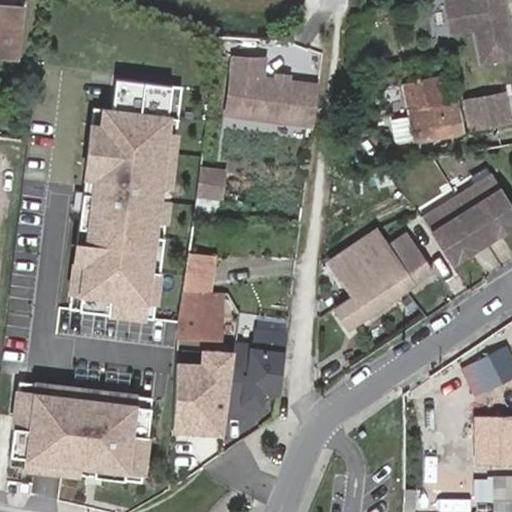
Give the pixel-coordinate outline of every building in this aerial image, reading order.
[(511,58),(511,57),(500,0),(468,0),(442,6),(449,38),(468,34),(475,67),(511,58)] [(0,45),(0,46),(0,53),(17,55),(22,6),(0,2),(0,45)] [(413,50),(388,54),(393,79),(418,74),(413,50)] [(263,64),(233,60),(226,119),(312,129),(317,89),(261,82),(263,64)] [(186,83),(117,73),(110,105),(100,105),(90,185),(78,190),(63,308),(156,324),(186,83)] [(414,140),(461,131),(458,112),(450,113),(442,73),(422,77),(428,104),(407,108),(414,140)] [(467,131),(510,123),(504,93),(460,101),(467,131)] [(197,192),(223,197),(230,166),(203,161),(197,192)] [(511,211),(486,174),(419,223),(447,261),(458,252),(458,247),(464,242),(467,245),(492,227),(490,222),(494,219),(501,220),(511,214),(511,211)] [(405,233),(377,253),(370,244),(354,256),(334,270),(367,317),(431,271),(405,233)] [(327,261),(334,270),(354,256),(347,247),(327,261)] [(224,295),(184,294),(180,336),(220,337),(224,295)] [(203,368),(179,367),(179,379),(175,380),(172,431),(224,433),(226,417),(241,419),(242,404),(259,405),(261,392),(279,394),(287,338),(256,333),(253,349),(235,347),(234,356),(203,354),(203,368)] [(493,356),(472,366),(480,382),(501,372),(493,356)] [(61,394),(23,389),(12,470),(51,473),(148,479),(152,406),(61,394)] [(511,415),(473,415),(473,464),(511,464),(511,415)] [(511,479),(492,480),(493,490),(511,489),(511,479)] [(511,511),(511,489),(493,490),(492,511),(511,511)] [(413,491),(404,491),(405,509),(414,508),(413,491)] [(456,496),(434,496),(433,510),(456,510),(456,496)]
